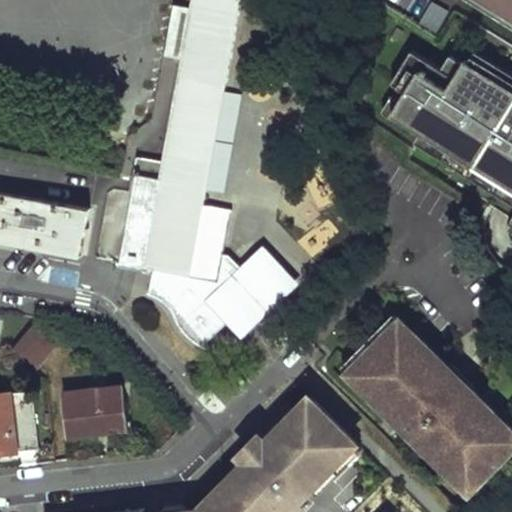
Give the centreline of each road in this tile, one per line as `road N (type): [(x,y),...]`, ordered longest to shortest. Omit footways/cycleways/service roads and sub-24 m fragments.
road 1 (residential): [(0,281),(84,296),(113,313),(215,429)]
road 2 (residential): [(0,489),(154,471),(215,429)]
road 3 (residential): [(215,429),(309,340)]
